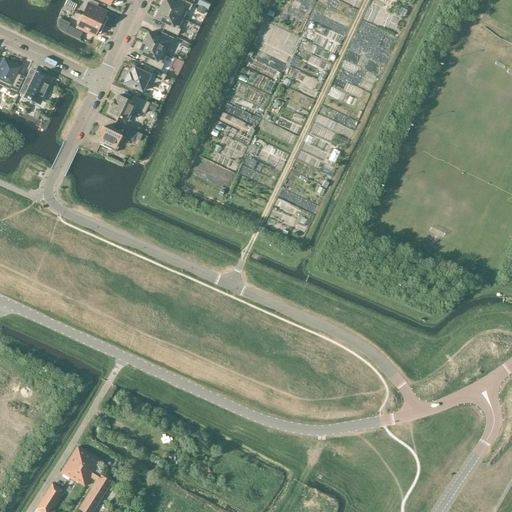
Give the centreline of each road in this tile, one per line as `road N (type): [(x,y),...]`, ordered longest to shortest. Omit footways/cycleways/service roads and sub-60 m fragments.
road 1 (unclassified): [(415,412),(389,371),(349,337),(55,207),(50,183)]
road 2 (unclassified): [(0,300),(278,424),(330,430),(415,412)]
road 3 (tertiary): [(436,511),(493,425),(481,387)]
